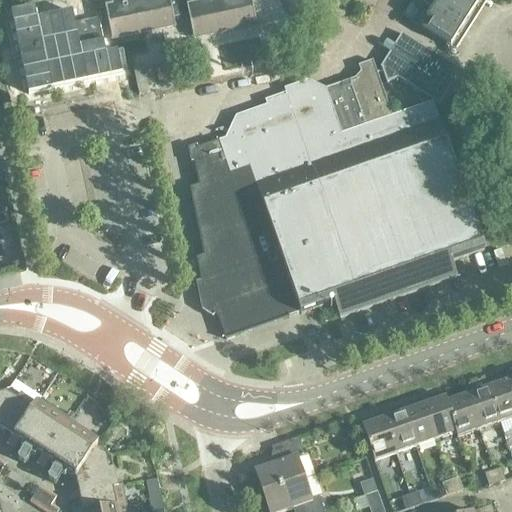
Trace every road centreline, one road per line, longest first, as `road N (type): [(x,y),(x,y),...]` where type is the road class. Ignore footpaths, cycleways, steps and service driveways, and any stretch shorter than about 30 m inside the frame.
road 1 (unclassified): [(308,399),(297,360),(470,299),(483,280),(511,270)]
road 2 (unclassified): [(120,327),(134,297),(137,253),(111,132),(47,147)]
road 3 (tertiary): [(308,399),(511,330)]
road 4 (tertiary): [(100,354),(212,422)]
road 5 (tertiary): [(120,327),(54,293),(9,307)]
